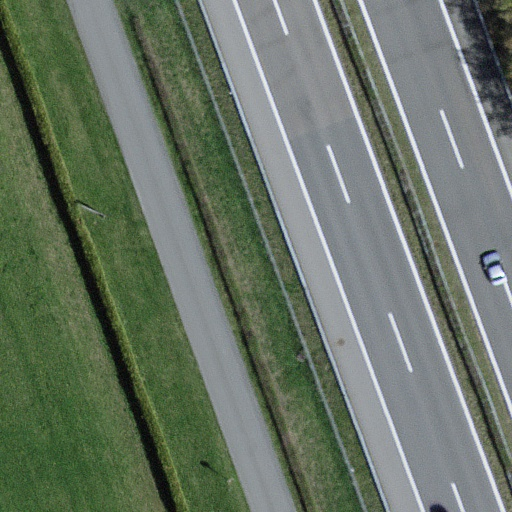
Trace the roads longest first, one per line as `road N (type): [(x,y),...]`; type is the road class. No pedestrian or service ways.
road 1 (motorway): [(274,0),(463,511)]
road 2 (unclassified): [(275,511),(91,0)]
road 3 (motorway): [(511,294),(403,0)]
